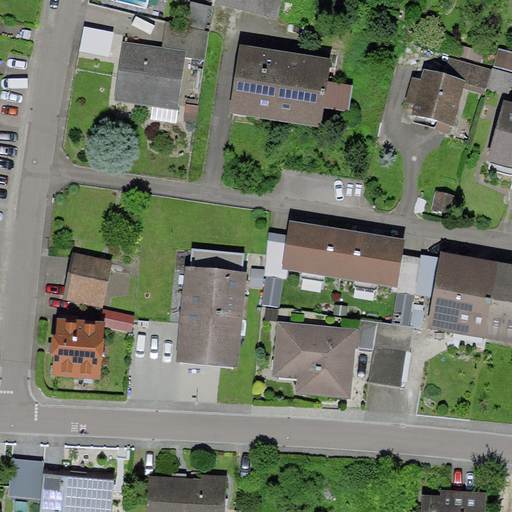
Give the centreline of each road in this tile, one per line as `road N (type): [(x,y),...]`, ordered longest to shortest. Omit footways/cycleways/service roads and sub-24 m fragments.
road 1 (residential): [(12,418),(511,450)]
road 2 (residential): [(36,156),(511,246)]
road 3 (residential): [(36,156),(12,418)]
road 4 (residential): [(65,0),(36,156)]
